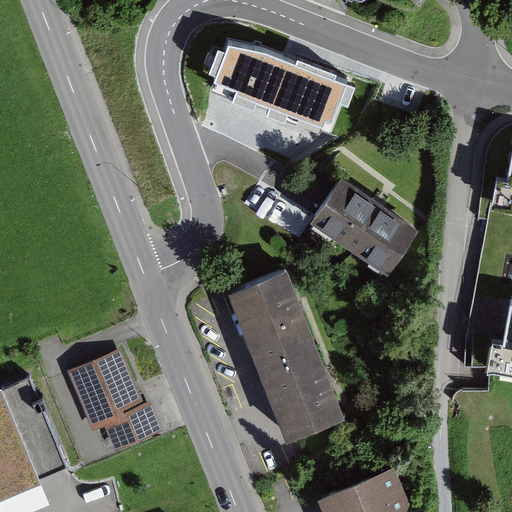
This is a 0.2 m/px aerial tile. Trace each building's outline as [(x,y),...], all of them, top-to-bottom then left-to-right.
[(317,98),(279,54),(241,87),(293,147),(331,114),(329,112),(342,100),(331,87),(317,98)] [(511,142),(507,141),(494,209),(511,212),(511,142)] [(412,227),(331,173),(299,221),(380,275),(412,227)] [(230,284),(259,359),(317,337),(288,262),(230,284)] [(511,305),(500,304),(493,344),(481,342),(476,375),(511,381),(511,305)] [(345,411),(317,337),(259,359),(287,433),(345,411)] [(142,403),(122,347),(73,364),(95,425),(107,421),(115,442),(159,426),(150,400),(142,403)] [(0,511),(3,511),(0,503),(0,493),(43,476),(2,380),(0,381),(0,511)] [(394,453),(328,483),(341,511),(399,511),(393,499),(411,491),(394,453)]
